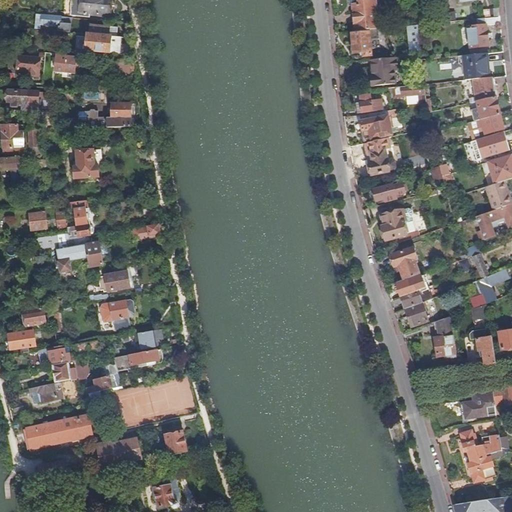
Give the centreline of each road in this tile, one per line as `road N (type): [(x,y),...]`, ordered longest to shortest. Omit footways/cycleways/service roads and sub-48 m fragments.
road 1 (track): [(130,0),(187,341),(233,511)]
road 2 (residential): [(319,0),(351,224),(406,389)]
road 3 (track): [(29,511),(0,381)]
road 4 (residential): [(406,389),(442,511)]
